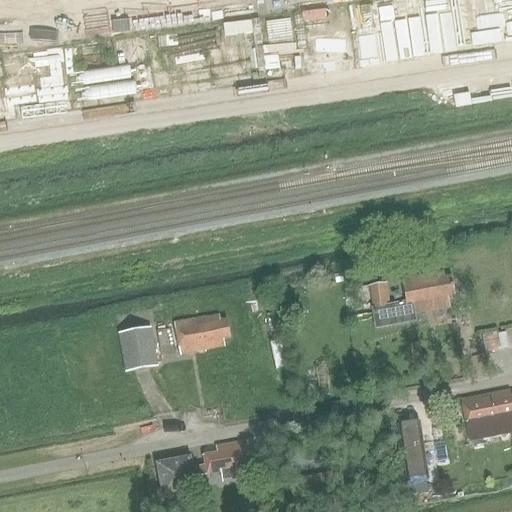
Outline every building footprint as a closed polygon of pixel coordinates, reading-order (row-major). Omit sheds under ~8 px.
[(372,307),(368,308),(372,330),(413,322),(412,314),(449,307),(447,297),(453,296),(450,279),(442,280),(441,274),(403,281),(407,301),(389,304),(389,306),(372,308),(372,307)] [(387,284),(369,286),(372,307),(372,308),(389,306),(389,304),(387,284)] [(226,321),(220,322),(218,316),(175,324),(181,355),(224,346),(222,339),(230,338),(226,321)] [(124,374),(157,368),(150,328),(117,334),(124,374)] [(498,335),(501,350),(508,348),(505,333),(498,335)] [(280,341),(270,343),(275,370),(285,368),(280,341)] [(507,392),(461,402),(469,441),(511,432),(511,397),(509,398),(507,392)] [(426,468),(419,423),(416,424),(398,426),(409,497),(418,496),(426,495),(424,481),(428,480),(426,468)] [(186,460),(158,465),(163,494),(191,488),(189,477),(205,474),(205,475),(219,472),(221,481),(258,475),(256,464),(253,446),(247,447),(246,442),(214,447),(215,453),(202,456),(203,465),(188,468),(186,460)] [(293,504),(336,496),(332,473),(288,482),(293,504)]
